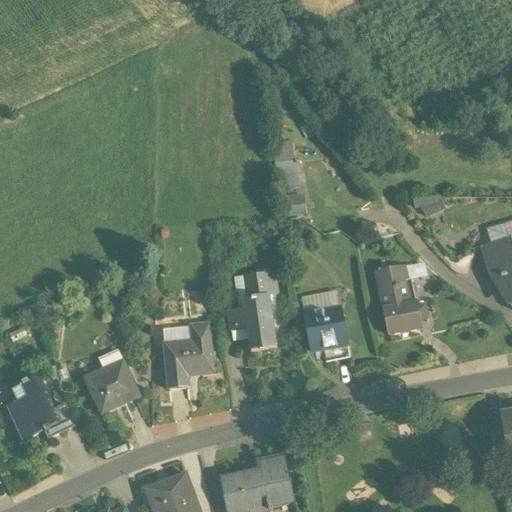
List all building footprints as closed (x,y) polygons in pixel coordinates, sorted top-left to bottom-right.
[(295,146),(276,147),(277,189),(297,189),(295,146)] [(439,201),(413,202),(415,211),(419,210),(426,220),(444,212),(439,201)] [(286,203),(287,219),(307,218),(306,202),(286,203)] [(511,226),(488,234),(494,252),(511,246),(511,226)] [(511,246),(494,252),(485,255),(491,278),(511,311),(511,246)] [(401,271),(376,276),(378,287),(404,282),(401,271)] [(275,276),(236,281),(239,304),(244,303),(245,314),(228,316),(232,341),(249,342),(251,356),(276,352),(269,300),(277,299),(277,294),(275,276)] [(404,282),(378,287),(380,295),(413,289),(411,283),(404,285),(404,282)] [(380,295),(384,314),(379,317),(380,326),(386,327),(389,340),(422,333),(420,324),(428,323),(425,309),(417,310),(413,289),(380,295)] [(340,313),(305,320),(312,356),(323,354),(347,349),(340,313)] [(192,346),(164,349),(169,394),(188,392),(187,380),(213,377),(209,329),(191,331),(192,346)] [(347,349),(323,354),(326,366),(350,361),(347,349)] [(139,400),(123,364),(85,382),(99,412),(121,403),(123,408),(139,400)] [(55,412),(40,381),(28,387),(27,385),(22,387),(23,389),(15,393),(23,409),(9,416),(22,444),(44,434),(45,434),(61,426),(55,412)] [(66,407),(55,412),(61,426),(45,434),(44,434),(48,443),(76,430),(66,407)] [(511,415),(500,417),(503,432),(507,455),(511,453),(511,415)] [(503,432),(491,435),(496,464),(508,462),(507,455),(503,432)] [(258,473),(223,480),(230,511),(261,511),(268,511),(272,511),(272,510),(291,506),(280,459),(256,464),(258,473)] [(169,486),(146,495),(152,511),(198,511),(186,476),(168,483),(169,486)]
